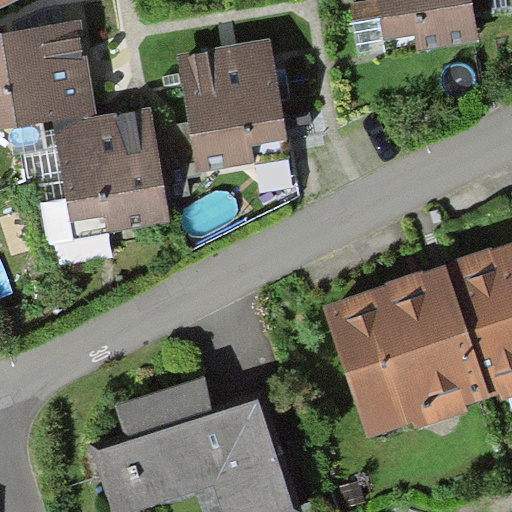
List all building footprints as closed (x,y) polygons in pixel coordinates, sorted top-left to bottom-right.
[(375,0),(388,65),(477,48),(467,0),(375,0)] [(0,123),(48,117),(87,111),(82,71),(76,29),(0,40),(0,123)] [(197,183),(286,166),(264,52),(230,59),(175,69),(197,183)] [(104,109),(87,111),(48,117),(61,222),(105,217),(107,229),(158,223),(143,105),(104,109)] [(511,402),(511,258),(432,286),(319,323),(362,452),(511,402)] [(207,511),(293,511),(261,404),(210,419),(203,393),(169,403),(113,419),(123,453),(94,462),(109,511),(178,511),(205,504),(207,511)]
